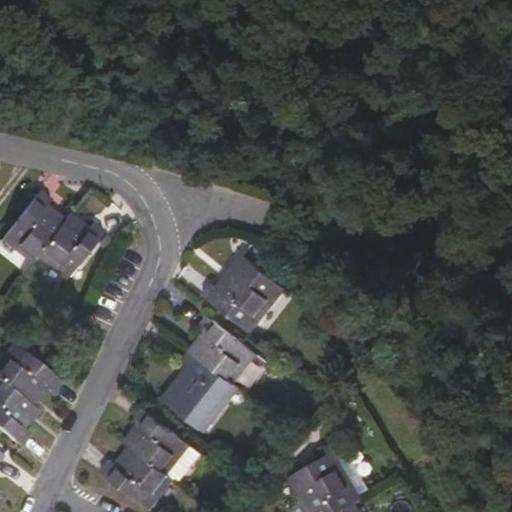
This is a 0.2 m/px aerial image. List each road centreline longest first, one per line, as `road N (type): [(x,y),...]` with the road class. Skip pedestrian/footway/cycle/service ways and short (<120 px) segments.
road 1 (residential): [(0,143),(101,165),(139,193),(152,223),(154,273),(43,511)]
road 2 (track): [(152,223),(272,200),(511,276)]
